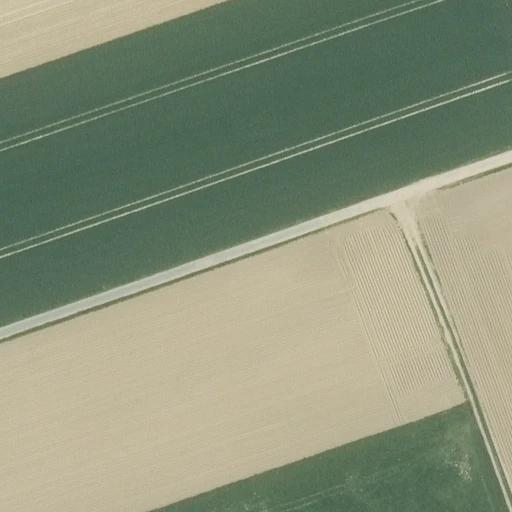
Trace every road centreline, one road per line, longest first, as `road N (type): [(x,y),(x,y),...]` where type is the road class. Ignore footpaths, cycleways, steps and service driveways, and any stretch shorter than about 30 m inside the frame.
road 1 (track): [(511,160),(0,339)]
road 2 (track): [(395,201),(507,511)]
